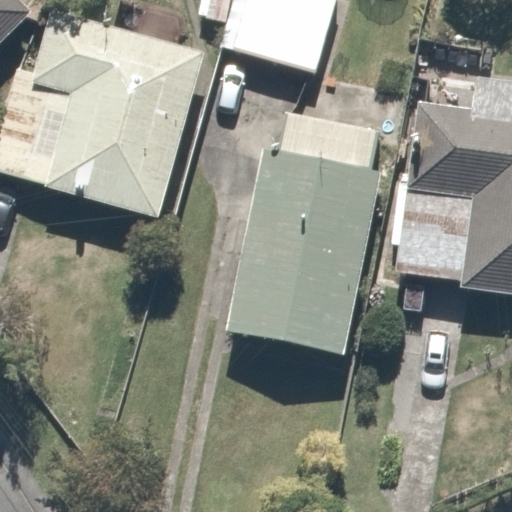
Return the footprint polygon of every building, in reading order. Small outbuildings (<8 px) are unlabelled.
[(0,0),(0,43),(26,19),(8,0),(0,0)] [(341,0),(241,0),(227,51),(319,77),(341,0)] [(23,71),(0,148),(0,177),(161,227),(211,56),(58,12),(39,76),(23,71)] [(511,85),(475,82),(472,122),(415,118),(401,292),(511,300),(511,85)] [(339,361),(383,168),(266,142),(223,335),(339,361)]
